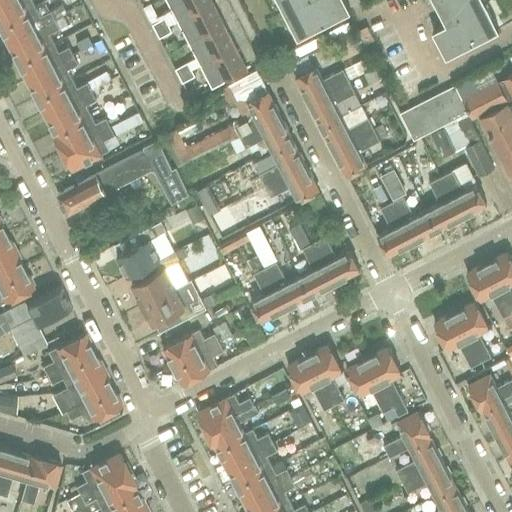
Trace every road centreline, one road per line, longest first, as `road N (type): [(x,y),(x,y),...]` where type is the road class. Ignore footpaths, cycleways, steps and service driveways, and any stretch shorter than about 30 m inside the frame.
road 1 (residential): [(153,413),(0,133)]
road 2 (residential): [(153,413),(385,294)]
road 3 (residential): [(496,511),(385,294)]
road 4 (residential): [(385,294),(276,79)]
road 5 (residential): [(141,429),(74,452),(0,430)]
road 6 (residential): [(385,294),(511,229)]
